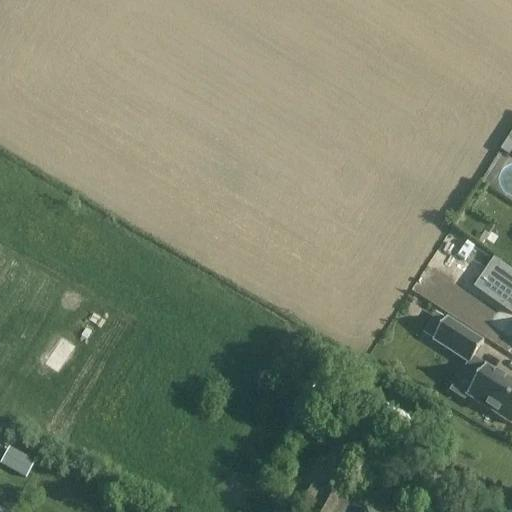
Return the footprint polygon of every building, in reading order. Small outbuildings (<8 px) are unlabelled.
[(236,0),(232,7),(232,33),(236,36),(236,51),(265,52),(296,0),(236,0)] [(457,249),(438,284),(443,286),(436,299),(459,311),(484,263),(457,249)] [(484,276),(474,289),(511,315),(511,274),(493,262),(484,276)] [(446,320),(432,342),(482,374),(466,398),(511,427),(511,385),(473,360),(483,344),(446,320)] [(46,363),(63,373),(80,345),(63,335),(46,363)] [(286,453),(301,432),(290,425),(275,446),(286,453)] [(299,508),(307,511),(361,511),(351,506),(351,507),(343,502),(352,485),(333,474),(324,491),(316,487),(312,485),(299,508)]
